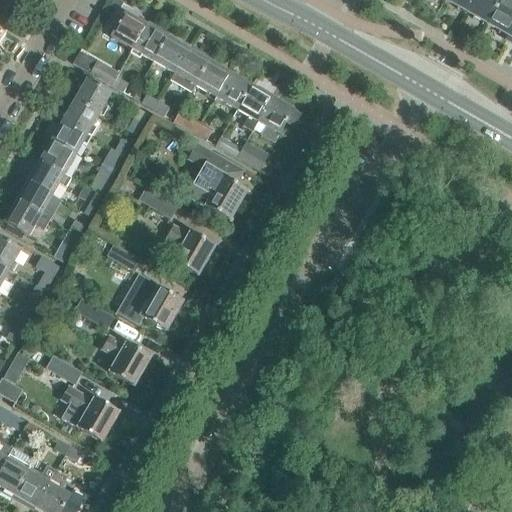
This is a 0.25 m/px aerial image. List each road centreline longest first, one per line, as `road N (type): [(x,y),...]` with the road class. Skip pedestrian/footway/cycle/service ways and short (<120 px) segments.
road 1 (residential): [(178,511),(427,89)]
road 2 (residential): [(0,120),(72,0)]
road 3 (tertiary): [(427,89),(318,26)]
